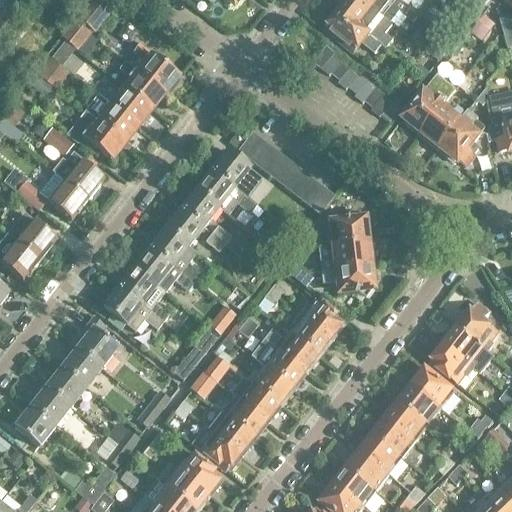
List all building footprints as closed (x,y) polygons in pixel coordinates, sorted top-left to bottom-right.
[(240,0),(216,0),(228,9),(234,8),(240,0)] [(392,28),(389,27),(355,0),(350,0),(339,14),(382,48),(386,51),(393,43),(385,37),(392,28)] [(418,19),(404,8),(393,0),(355,0),(389,27),(398,15),(412,26),(418,19)] [(393,0),(404,8),(410,0),(393,0)] [(470,0),(471,0),(482,9),(488,0),(470,0)] [(511,0),(501,0),(505,2),(504,4),(511,8),(511,0)] [(91,34),(111,9),(104,3),(94,15),(83,6),(72,19),(75,22),(91,34)] [(374,57),(382,48),(339,14),(324,34),(353,57),(361,47),(374,57)] [(485,17),(472,34),(484,43),(497,26),(485,17)] [(511,23),(500,21),(507,50),(511,48),(511,23)] [(72,22),(60,38),(77,53),(90,36),(72,22)] [(458,39),(448,30),(442,38),(452,46),(458,39)] [(62,44),(50,59),(64,69),(75,55),(62,44)] [(126,68),(162,97),(176,80),(137,48),(132,55),(134,57),(126,68)] [(324,50),(309,69),(317,76),(330,59),(331,56),(324,50)] [(115,69),(120,63),(111,56),(106,61),(115,69)] [(330,59),(317,76),(326,82),(327,80),(338,65),(330,59)] [(36,74),(56,90),(67,76),(47,60),(36,74)] [(340,63),(338,65),(327,80),(336,86),(347,72),(349,69),(340,63)] [(162,97),(126,68),(123,65),(116,74),(126,81),(125,82),(128,85),(122,92),(149,114),(162,97)] [(415,74),(425,82),(432,73),(422,65),(415,74)] [(347,72),(336,86),(334,89),(343,95),(344,93),(355,78),(347,72)] [(459,87),(467,77),(460,72),(452,82),(459,87)] [(357,76),(355,78),(344,93),(353,99),(364,85),(366,83),(357,76)] [(467,77),(459,87),(465,92),(472,82),(467,77)] [(435,78),(401,122),(420,137),(444,106),(458,89),(450,83),(448,87),(435,78)] [(53,92),(35,79),(27,90),(45,103),(53,92)] [(364,85),(353,99),(351,102),(360,108),(362,106),(373,92),(364,85)] [(375,89),(373,92),(362,106),(370,112),(382,98),(383,96),(375,89)] [(489,98),(486,89),(476,101),(483,106),(489,98)] [(113,98),(106,107),(136,130),(149,114),(122,92),(116,100),(113,98)] [(382,98),(370,112),(369,115),(377,121),(378,119),(390,104),(382,98)] [(390,104),(378,119),(387,126),(400,109),(391,102),(390,104)] [(7,104),(0,113),(0,126),(9,133),(22,114),(7,104)] [(507,154),(511,152),(511,104),(496,108),(498,116),(489,118),(497,154),(506,152),(507,154)] [(444,106),(420,137),(438,150),(465,116),(456,109),(454,109),(452,112),(444,106)] [(102,118),(96,126),(123,147),(136,130),(106,107),(99,116),(102,118)] [(464,169),(473,157),(466,152),(477,138),(469,132),(478,120),(467,112),(465,116),(438,150),(456,165),(457,164),(464,169)] [(96,126),(85,117),(79,124),(76,122),(63,138),(75,148),(75,147),(81,151),(86,145),(109,164),(123,147),(96,126)] [(41,127),(29,119),(23,128),(35,136),(41,127)] [(62,159),(70,148),(49,133),(41,144),(62,159)] [(245,161),(260,142),(250,135),(235,154),(245,161)] [(254,168),(269,149),(260,142),(245,161),(254,168)] [(263,175),(278,156),(269,149),(254,168),(263,175)] [(225,155),(209,175),(232,193),(248,173),(225,155)] [(272,182),(287,163),(278,156),(263,175),(272,182)] [(281,189),(296,170),(287,163),(272,182),(281,189)] [(89,206),(99,193),(96,191),(102,183),(78,164),(62,185),(89,206)] [(290,196),(304,177),(296,170),(281,189),(290,196)] [(241,200),(232,193),(209,175),(194,194),(217,213),(226,220),(235,209),(248,219),(254,211),(241,200)] [(89,206),(62,185),(52,177),(36,197),(46,205),(45,206),(69,225),(75,217),(78,220),(89,206)] [(299,203),(313,184),(304,177),(290,196),(299,203)] [(308,210),(322,191),(313,184),(299,203),(308,210)] [(13,195),(37,214),(44,205),(20,186),(13,195)] [(322,191),(308,210),(317,218),(332,199),(322,191)] [(241,200),(254,211),(260,203),(247,192),(241,200)] [(217,213),(194,194),(179,213),(202,232),(217,213)] [(179,213),(163,233),(186,251),(202,232),(179,213)] [(327,250),(332,250),(331,247),(365,243),(362,222),(352,215),(345,224),(329,226),(330,238),(326,239),(327,250)] [(40,266),(51,252),(49,250),(54,243),(30,224),(22,218),(5,238),(14,245),(40,266)] [(210,239),(223,249),(228,242),(215,232),(210,239)] [(148,252),(192,288),(198,281),(185,270),(195,258),(186,251),(163,233),(148,252)] [(216,258),(223,249),(210,239),(203,247),(216,258)] [(334,272),(342,271),(368,268),(365,243),(331,247),(332,250),(327,250),(329,262),(321,263),(322,273),(334,272)] [(29,279),(40,266),(14,245),(0,262),(0,267),(22,284),(27,278),(29,279)] [(297,265),(307,253),(298,246),(286,261),(293,266),(297,265)] [(186,296),(192,288),(148,252),(133,271),(156,290),(157,289),(164,280),(173,287),(174,286),(186,296)] [(294,270),(298,270),(297,265),(293,266),(286,261),(279,270),(289,277),(294,270)] [(334,272),(336,289),(337,295),(353,293),(362,300),(370,290),(370,289),(368,268),(342,271),(334,272)] [(294,270),(289,277),(305,290),(312,281),(298,270),(294,270)] [(156,290),(133,271),(117,291),(140,309),(161,326),(168,318),(156,308),(165,296),(157,289),(156,290)] [(268,294),(277,302),(282,296),(272,288),(268,294)] [(161,326),(140,309),(117,291),(101,310),(124,329),(125,328),(133,335),(143,323),(155,333),(161,326)] [(272,308),(277,302),(268,294),(262,300),(272,308)] [(297,317),(328,341),(341,324),(314,303),(308,311),(304,308),(297,317)] [(455,332),(482,352),(495,335),(481,324),(487,317),(475,308),(470,315),(469,314),(455,332)] [(288,337),(315,358),(328,341),(297,317),(290,326),(294,329),(288,337)] [(75,352),(100,371),(116,352),(98,338),(104,330),(92,321),(70,349),(74,353),(75,352)] [(242,327),(252,334),(256,329),(246,322),(242,327)] [(246,342),(252,334),(242,327),(236,334),(246,342)] [(469,370),(482,352),(455,332),(442,349),(469,370)] [(263,343),(302,374),(315,358),(288,337),(283,343),(270,333),(263,343)] [(289,391),(302,374),(263,343),(256,352),(260,356),(254,363),(262,370),(289,391)] [(456,387),(469,370),(442,349),(429,366),(456,387)] [(75,352),(74,353),(60,371),(85,391),(100,371),(75,352)] [(220,355),(215,361),(225,369),(230,362),(220,355)] [(289,391),(262,370),(256,377),(252,374),(245,384),(249,387),(276,407),(289,391)] [(85,391),(60,371),(45,390),(70,410),(85,391)] [(203,377),(212,384),(217,379),(208,371),(203,377)] [(442,414),(447,408),(445,406),(454,396),(424,373),(410,390),(439,412),(442,414)] [(199,401),(212,384),(203,377),(190,394),(199,401)] [(232,400),(263,424),(276,407),(249,387),(242,395),(239,392),(232,400)] [(29,410),(51,427),(54,430),(70,410),(45,390),(29,410)] [(442,414),(439,412),(410,390),(398,406),(427,430),(429,431),(442,414)] [(502,396),(511,405),(511,404),(511,394),(507,390),(502,396)] [(146,407),(157,416),(169,401),(158,393),(146,407)] [(506,411),(511,405),(502,396),(497,403),(506,411)] [(223,419),(250,440),(263,424),(232,400),(225,409),(229,412),(223,419)] [(177,410),(187,418),(191,412),(182,404),(177,410)] [(385,423),(415,446),(427,430),(398,406),(385,423)] [(146,431),(157,416),(146,407),(135,422),(146,431)] [(38,450),(54,430),(51,427),(29,410),(13,430),(38,450)] [(182,424),(187,418),(177,410),(172,416),(182,424)] [(237,457),(250,440),(223,419),(217,428),(213,425),(207,433),(237,457)] [(409,455),(416,447),(415,446),(385,423),(372,439),(402,463),(408,454),(409,455)] [(115,447),(127,456),(138,441),(127,432),(115,447)] [(204,444),(197,453),(224,474),(237,457),(207,433),(200,441),(204,444)] [(493,449),(500,457),(507,450),(491,434),(485,440),(493,449)] [(146,450),(156,458),(168,442),(158,435),(146,450)] [(391,480),(396,474),(394,472),(402,463),(372,439),(359,455),(389,479),(391,480)] [(493,449),(485,440),(478,448),(486,456),(493,449)] [(465,441),(457,451),(464,457),(472,447),(465,441)] [(115,471),(127,456),(115,447),(104,462),(115,471)] [(150,465),(156,458),(146,450),(140,457),(150,465)] [(15,453),(7,464),(18,472),(25,462),(15,453)] [(346,472),(376,495),(389,479),(359,455),(346,472)] [(176,474),(206,497),(219,480),(189,457),(176,474)] [(440,465),(448,472),(454,466),(445,458),(440,465)] [(443,477),(448,472),(440,465),(436,471),(443,477)] [(453,474),(462,483),(468,476),(459,468),(453,474)] [(73,493),(92,508),(102,495),(111,484),(115,479),(104,470),(90,488),(82,482),(73,493)] [(138,483),(126,472),(119,481),(131,491),(138,483)] [(334,488),(363,511),(376,495),(346,472),(334,488)] [(511,501),(511,473),(507,478),(510,481),(501,490),(511,501)] [(163,490),(190,511),(194,511),(206,497),(176,474),(163,490)] [(456,488),(462,483),(453,474),(448,479),(456,488)] [(111,484),(102,495),(109,501),(118,489),(111,484)] [(363,511),(334,488),(320,506),(327,511),(363,511)] [(410,495),(419,502),(424,497),(415,489),(410,495)] [(150,507),(156,511),(190,511),(163,490),(150,507)] [(511,511),(511,501),(501,490),(491,499),(488,496),(481,503),(490,511),(511,511)] [(90,511),(105,511),(113,503),(109,501),(102,495),(92,508),(89,511),(90,511)] [(413,508),(419,502),(410,495),(405,501),(413,508)] [(0,511),(28,511),(35,504),(28,498),(17,511),(8,511),(0,505),(0,511)] [(156,511),(150,507),(139,499),(128,511),(156,511)] [(422,507),(426,511),(433,511),(436,510),(428,501),(422,507)] [(490,511),(481,503),(474,510),(475,511),(490,511)]
